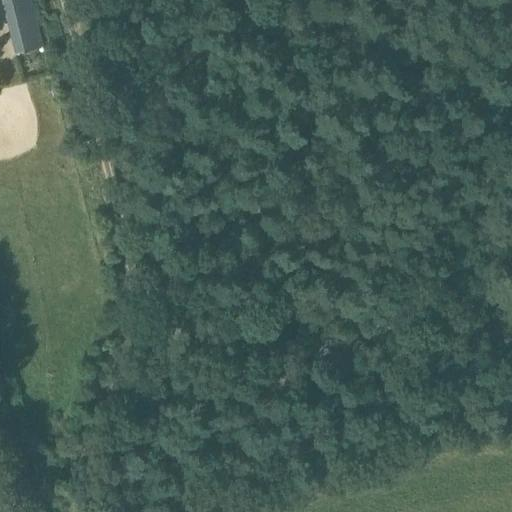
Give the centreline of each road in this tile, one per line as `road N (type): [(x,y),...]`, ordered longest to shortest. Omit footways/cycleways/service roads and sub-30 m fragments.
road 1 (track): [(60,0),(135,294),(60,511)]
road 2 (track): [(135,294),(458,364),(511,356)]
